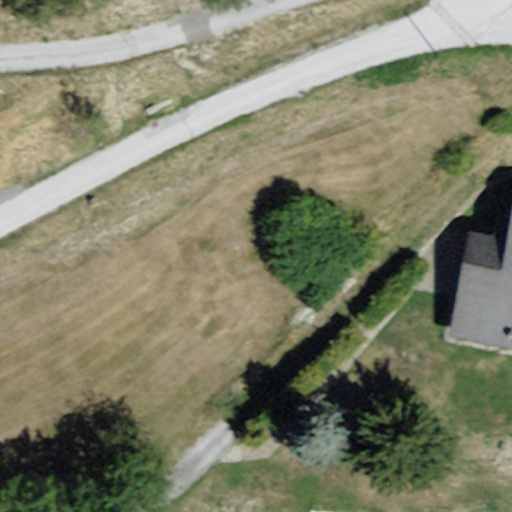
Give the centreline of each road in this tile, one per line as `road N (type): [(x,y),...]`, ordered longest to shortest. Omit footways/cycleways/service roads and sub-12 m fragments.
road 1 (unclassified): [(0,222),(157,137),(309,71),(414,35),(503,25)]
road 2 (unclassified): [(280,0),(118,46),(0,58)]
